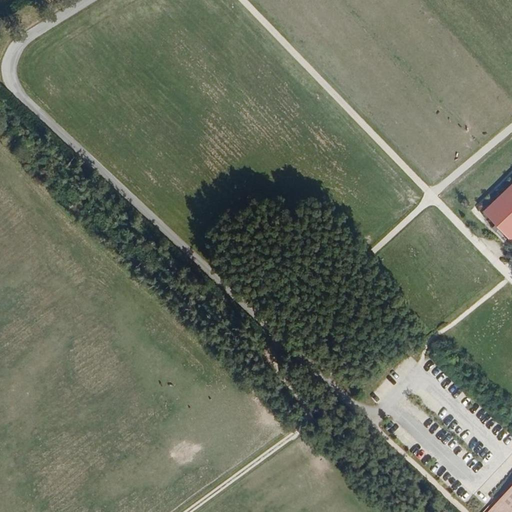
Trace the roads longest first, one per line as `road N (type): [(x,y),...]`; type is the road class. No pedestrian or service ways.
road 1 (track): [(511,277),(242,0)]
road 2 (track): [(279,335),(511,127)]
road 3 (track): [(346,397),(188,511)]
road 4 (track): [(371,414),(373,431),(462,511)]
